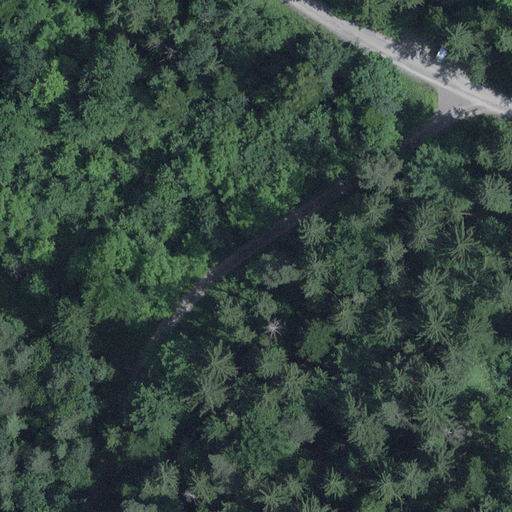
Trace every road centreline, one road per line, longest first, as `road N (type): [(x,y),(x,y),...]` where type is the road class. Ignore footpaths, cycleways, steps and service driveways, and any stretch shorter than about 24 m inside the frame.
road 1 (track): [(504,110),(300,213),(210,278),(186,302),(91,511)]
road 2 (track): [(333,0),(504,110)]
